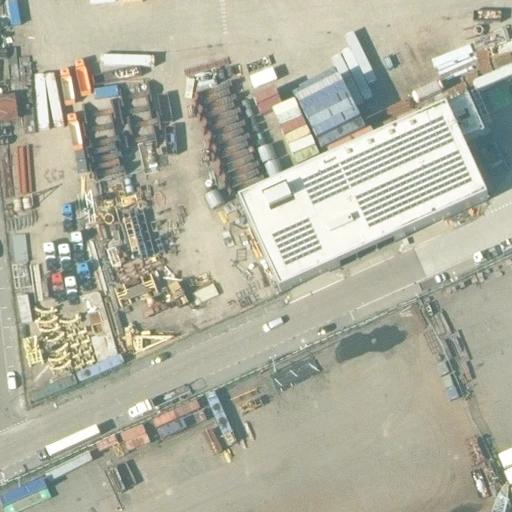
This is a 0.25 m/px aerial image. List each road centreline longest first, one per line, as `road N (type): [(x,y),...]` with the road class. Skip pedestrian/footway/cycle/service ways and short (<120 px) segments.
road 1 (unclassified): [(6,448),(494,232)]
road 2 (unknown): [(360,0),(85,58)]
